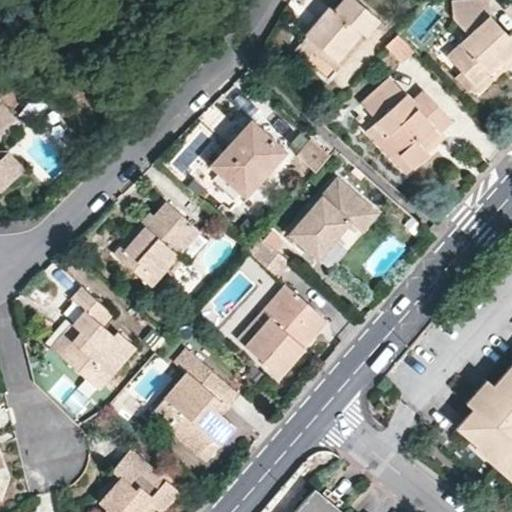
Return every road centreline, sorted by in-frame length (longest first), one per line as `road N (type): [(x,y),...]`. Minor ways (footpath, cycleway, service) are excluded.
road 1 (residential): [(269,0),(241,41),(50,235),(0,261)]
road 2 (tertiary): [(511,192),(321,408)]
road 3 (residential): [(445,511),(321,408)]
road 4 (residential): [(0,306),(20,389),(52,448)]
road 5 (tertiary): [(321,408),(231,511)]
